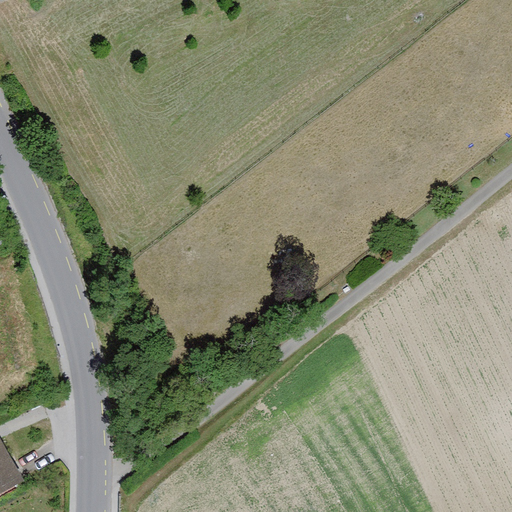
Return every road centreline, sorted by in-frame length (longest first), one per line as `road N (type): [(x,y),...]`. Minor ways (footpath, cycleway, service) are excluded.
road 1 (unclassified): [(91,482),(126,465),(368,288),(511,171)]
road 2 (secondary): [(91,482),(73,313),(0,133)]
